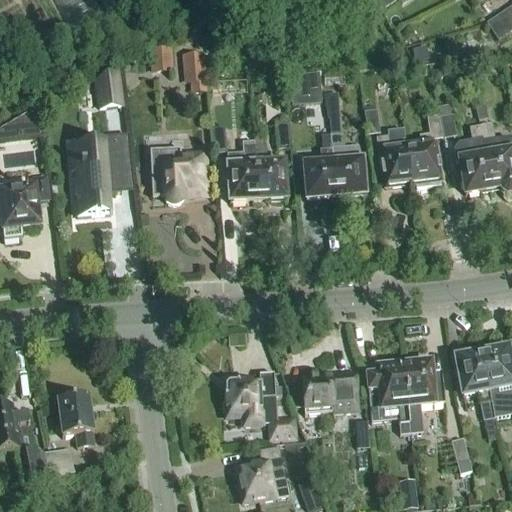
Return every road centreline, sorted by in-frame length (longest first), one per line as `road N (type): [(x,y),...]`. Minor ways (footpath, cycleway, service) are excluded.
road 1 (tertiary): [(137,319),(511,286)]
road 2 (residential): [(163,511),(137,319)]
road 3 (tertiary): [(0,327),(137,319)]
